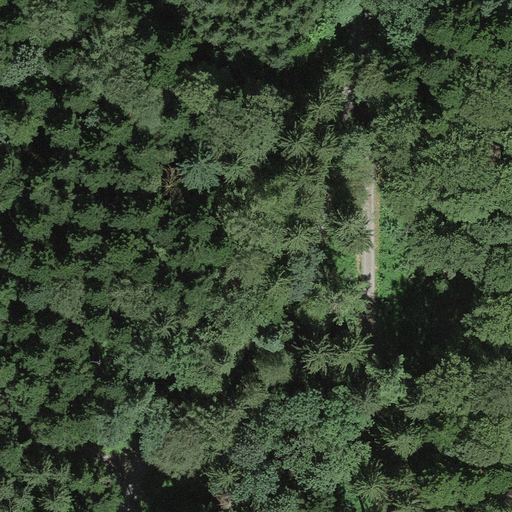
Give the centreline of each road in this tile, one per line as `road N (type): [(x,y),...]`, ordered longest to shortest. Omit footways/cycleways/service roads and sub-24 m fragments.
road 1 (track): [(0,396),(53,439),(134,467),(239,347),(313,246),(360,1)]
road 2 (track): [(360,1),(268,140),(115,511)]
road 3 (track): [(392,511),(377,436),(360,0)]
